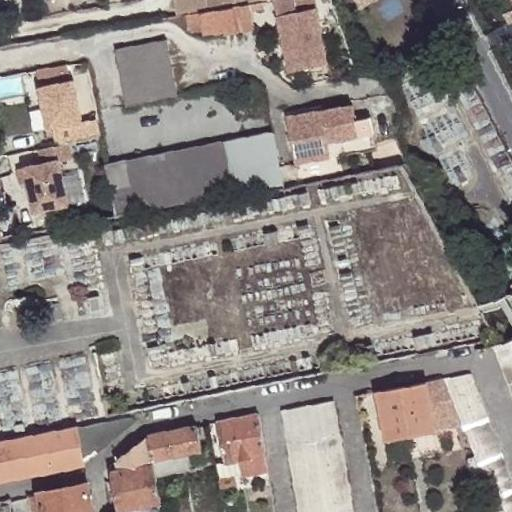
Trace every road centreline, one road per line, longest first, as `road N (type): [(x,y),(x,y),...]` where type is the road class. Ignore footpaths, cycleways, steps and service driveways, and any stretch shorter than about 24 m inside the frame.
road 1 (residential): [(0,489),(87,473),(139,427),(483,358)]
road 2 (residential): [(511,126),(446,0)]
